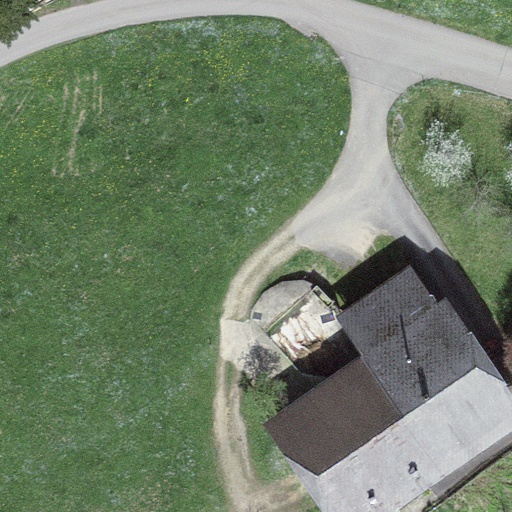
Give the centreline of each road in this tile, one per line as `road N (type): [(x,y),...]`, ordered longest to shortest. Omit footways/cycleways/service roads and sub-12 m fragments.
road 1 (track): [(240,491),(227,394),(237,298),(260,263),(362,171)]
road 2 (track): [(511,66),(269,0)]
road 3 (track): [(209,0),(82,19),(0,49)]
